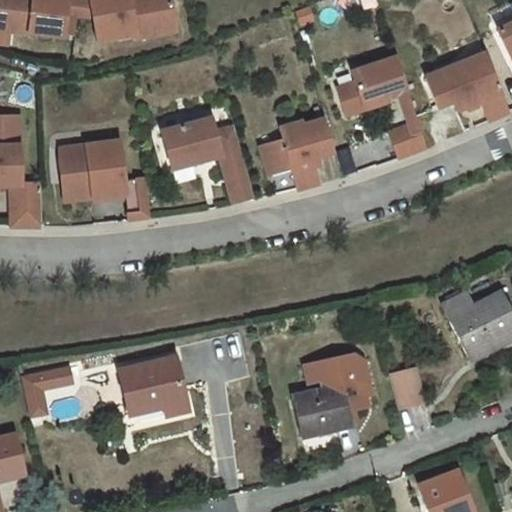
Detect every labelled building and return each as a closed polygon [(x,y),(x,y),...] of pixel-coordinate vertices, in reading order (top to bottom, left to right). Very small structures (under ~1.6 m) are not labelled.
[(16,0),(0,0),(0,33),(63,41),(66,17),(76,18),(78,3),(68,2),(68,0),(66,0),(32,0),(32,2),(16,0)] [(78,3),(76,18),(91,20),(95,45),(132,39),(133,43),(151,39),(149,29),(172,25),(168,2),(165,0),(87,0),(89,5),(78,3)] [(511,1),(493,11),(502,28),(511,22),(511,1)] [(511,22),(502,28),(511,48),(511,22)] [(149,29),(151,39),(174,36),(172,25),(149,29)] [(465,61),(467,66),(493,55),(491,50),(465,61)] [(431,76),(444,106),(458,100),(462,109),(486,99),(494,118),(500,116),(507,112),(511,109),(511,100),(493,55),(467,66),(465,61),(431,76)] [(412,86),(402,56),(357,71),(361,82),(343,88),(351,111),(369,105),(370,109),(394,101),(392,93),(404,89),(412,86)] [(425,121),(412,86),(404,89),(416,124),(425,121)] [(250,177),(237,129),(224,133),(220,137),(218,137),(214,120),(165,133),(174,170),(223,158),(229,182),(250,177)] [(434,145),(425,121),(416,124),(396,131),(405,156),(409,155),(416,152),(424,149),(431,147),(434,145)] [(335,154),(326,122),(304,128),(303,124),(280,131),(282,141),(261,147),(270,178),(291,172),(296,191),(301,190),(309,188),(316,186),(320,185),(314,163),(320,162),(319,159),(335,154)] [(0,188),(12,188),(13,228),(39,228),(38,185),(19,185),(18,133),(0,132),(0,188)] [(152,220),(147,180),(127,183),(122,143),(88,147),(88,152),(61,155),(56,166),(61,203),(127,195),(131,222),(138,221),(145,220),(152,220)] [(256,201),(250,177),(229,182),(235,206),(242,204),(250,203),(256,201)] [(469,353),(507,333),(502,324),(511,318),(511,306),(499,283),(471,297),(465,285),(441,298),(469,353)] [(511,330),(511,318),(502,324),(507,333),(511,330)] [(323,381),(295,387),(302,425),(351,416),(350,410),(349,402),(355,401),(368,398),(365,381),(370,374),(366,352),(355,345),(318,352),(322,371),(323,381)] [(150,400),(167,396),(189,391),(179,349),(147,357),(146,356),(142,357),(150,400)] [(318,352),(307,354),(311,373),(322,371),(318,352)] [(133,404),(150,400),(142,357),(123,361),(133,404)] [(70,360),(23,371),(27,387),(42,383),(73,376),(70,360)] [(418,363),(391,368),(398,401),(424,396),(418,363)] [(42,383),(27,387),(32,410),(48,407),(42,383)] [(191,401),(189,391),(167,396),(169,406),(191,401)] [(355,401),(349,402),(350,410),(357,409),(355,401)] [(14,431),(0,435),(0,510),(4,509),(0,495),(0,476),(26,469),(14,431)] [(467,511),(452,469),(416,482),(426,511),(467,511)]
